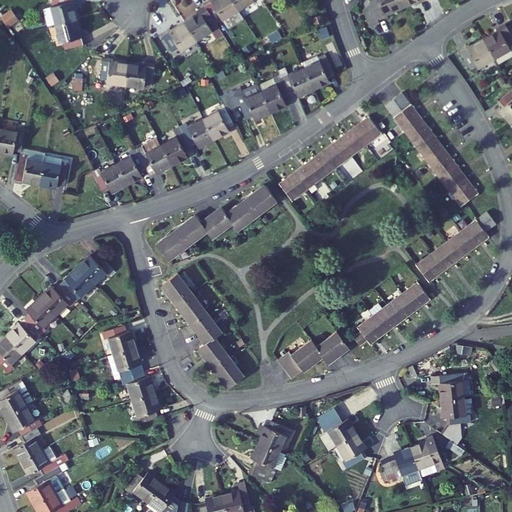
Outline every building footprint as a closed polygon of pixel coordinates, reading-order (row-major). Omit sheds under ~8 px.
[(49,26),(56,24),(77,19),(73,3),(76,3),(75,0),(52,0),(54,5),(51,6),(52,10),(45,12),(49,26)] [(208,0),(203,3),(205,6),(215,21),(221,17),(223,20),(239,10),(232,0),(208,0)] [(232,0),(239,10),(255,0),(254,0),(232,0)] [(380,24),(379,21),(389,17),(387,14),(403,7),(399,0),(369,0),(374,9),(365,13),(371,27),(380,24)] [(198,14),(185,22),(196,40),(212,30),(211,28),(217,24),(215,21),(205,6),(196,11),(198,14)] [(9,12),(0,18),(7,28),(16,22),(9,12)] [(64,42),(66,49),(87,43),(84,34),(81,34),(77,19),(56,24),(61,43),(64,42)] [(179,48),(180,50),(196,40),(185,22),(171,31),(170,28),(161,34),(173,52),(179,48)] [(497,31),(484,38),(495,58),(511,50),(510,47),(511,45),(511,36),(505,24),(496,29),(497,31)] [(468,44),(459,50),(470,69),(476,65),(478,68),(495,58),(484,38),(469,47),(468,44)] [(511,52),(511,50),(495,58),(498,64),(511,55),(511,52)] [(303,62),(305,67),(314,88),(331,80),(329,77),(336,75),(326,54),(319,57),(318,55),(303,62)] [(103,57),(100,78),(108,79),(108,83),(126,85),(129,63),(114,61),(114,58),(103,57)] [(145,65),(129,63),(126,85),(145,87),(145,84),(153,85),(155,63),(145,62),(145,65)] [(288,71),(281,74),(291,95),(297,92),(298,95),(314,88),(305,67),(289,74),(288,71)] [(217,73),(221,80),(227,77),(224,70),(217,73)] [(277,83),(262,91),(272,112),(287,105),(284,98),(291,95),(281,74),(274,77),(277,83)] [(502,107),(499,110),(511,123),(511,122),(511,89),(498,102),(502,107)] [(237,98),(247,119),(254,116),(256,119),(272,112),(262,91),(246,98),(245,94),(237,98)] [(402,92),(385,105),(461,205),(478,192),(473,186),(471,187),(459,171),(461,169),(451,156),(449,158),(436,141),(438,139),(428,126),(426,128),(414,111),(415,109),(402,92)] [(219,110),(204,118),(215,139),(230,131),(228,127),(235,124),(224,103),(217,107),(219,110)] [(286,178),(280,183),(293,200),(382,133),(369,116),(363,120),(364,121),(347,134),(346,133),(333,143),(334,145),(317,157),(316,156),(303,166),(304,167),(287,180),(286,178)] [(187,123),(181,126),(192,147),(197,144),(198,147),(215,139),(204,118),(189,126),(187,123)] [(177,136),(162,144),(172,165),(188,157),(185,150),(192,147),(181,126),(174,130),(177,136)] [(17,131),(0,128),(0,151),(13,154),(14,150),(21,151),(25,129),(17,127),(17,131)] [(144,145),(136,149),(147,170),(154,166),(157,173),(172,165),(162,144),(147,152),(144,145)] [(132,156),(117,164),(127,184),(143,176),(141,173),(147,170),(136,149),(130,152),(132,156)] [(21,153),(16,180),(40,185),(44,161),(27,158),(28,154),(21,153)] [(45,155),(44,161),(61,164),(62,161),(69,162),(70,160),(45,155)] [(61,164),(44,161),(40,185),(58,188),(59,184),(65,185),(69,162),(62,161),(61,164)] [(93,172),(103,193),(110,189),(112,192),(127,184),(117,164),(102,172),(100,168),(93,172)] [(196,215),(157,245),(169,260),(207,232),(212,239),(232,224),(237,230),(277,201),(265,185),(227,214),(221,207),(201,222),(196,215)] [(487,211),(416,263),(429,281),(436,275),(435,274),(452,261),(453,263),(466,253),(465,251),(482,239),(483,240),(489,236),(485,232),(496,223),(487,211)] [(92,255),(79,267),(94,284),(107,272),(110,275),(115,270),(100,254),(95,258),(92,255)] [(79,267),(60,284),(76,301),(94,284),(79,267)] [(178,272),(162,284),(206,343),(199,348),(228,387),(244,375),(216,337),(223,332),(178,272)] [(360,330),(353,336),(360,345),(367,339),(370,344),(377,339),(376,337),(392,324),(394,326),(407,316),(406,315),(422,302),(424,304),(430,299),(417,281),(357,326),(360,330)] [(53,286),(40,298),(56,315),(68,303),(71,306),(76,301),(60,284),(56,289),(53,286)] [(30,313),(25,318),(41,335),(47,329),(44,326),(56,315),(40,298),(27,310),(30,313)] [(25,318),(8,335),(24,351),(41,335),(25,318)] [(125,325),(102,332),(104,339),(110,337),(115,353),(136,347),(131,330),(127,331),(125,325)] [(289,351),(278,359),(292,378),(323,355),(329,363),(349,348),(337,331),(317,346),(312,339),(292,354),(289,351)] [(0,362),(9,372),(15,366),(11,363),(24,351),(8,335),(0,342),(0,362)] [(144,370),(136,347),(115,353),(122,377),(144,370)] [(146,377),(144,370),(122,377),(124,384),(128,383),(133,399),(155,392),(150,375),(146,377)] [(443,382),(439,382),(441,400),(463,397),(461,380),(465,379),(464,372),(442,375),(443,382)] [(18,381),(0,391),(0,396),(2,399),(0,399),(0,405),(6,417),(27,405),(18,391),(23,388),(20,384),(18,381)] [(24,381),(20,384),(23,388),(18,391),(27,405),(35,400),(24,381)] [(161,409),(155,392),(133,399),(138,415),(134,416),(136,424),(159,417),(157,410),(161,409)] [(465,414),(463,397),(441,400),(443,417),(447,417),(448,424),(470,421),(469,414),(465,414)] [(35,420),(27,405),(6,417),(15,432),(19,429),(22,435),(38,427),(43,424),(39,418),(35,420)] [(341,413),(321,425),(325,432),(329,430),(338,445),(358,433),(348,417),(345,419),(341,413)] [(292,429),(272,420),(269,427),(265,425),(258,441),(279,451),(286,435),(289,436),(292,429)] [(448,424),(441,433),(450,439),(456,444),(470,425),(470,421),(448,424)] [(42,434),(38,427),(22,435),(26,442),(13,449),(17,455),(19,454),(22,461),(42,449),(35,437),(42,434)] [(366,448),(358,433),(338,445),(346,459),(343,461),(347,468),(367,456),(363,450),(366,448)] [(427,440),(411,446),(418,467),(421,476),(437,470),(435,466),(443,463),(433,434),(426,436),(427,440)] [(456,444),(450,439),(446,444),(460,454),(464,449),(456,444)] [(272,466),(279,451),(258,441),(251,458),(255,459),(252,465),(272,474),(275,467),(272,466)] [(50,445),(42,449),(22,461),(26,468),(25,469),(28,475),(40,468),(44,474),(60,465),(66,461),(62,454),(57,458),(50,445)] [(395,455),(381,460),(389,482),(403,477),(402,473),(418,467),(411,446),(394,452),(395,455)] [(443,463),(435,466),(437,470),(438,472),(446,469),(443,463)] [(63,471),(60,465),(44,474),(35,479),(39,485),(26,492),(30,498),(31,498),(35,504),(62,489),(55,476),(63,471)] [(140,470),(126,489),(132,493),(135,490),(149,500),(163,482),(149,471),(146,474),(140,470)] [(238,483),(239,490),(240,493),(247,491),(244,481),(238,483)] [(176,492),(163,482),(149,500),(162,510),(160,511),(170,511),(180,500),(174,495),(176,492)] [(64,488),(62,489),(35,504),(38,511),(37,511),(51,511),(54,511),(66,511),(82,503),(78,497),(71,500),(64,488)] [(239,490),(223,494),(227,511),(252,511),(247,491),(240,493),(239,490)] [(206,502),(199,504),(201,511),(227,511),(223,494),(206,498),(206,502)]
